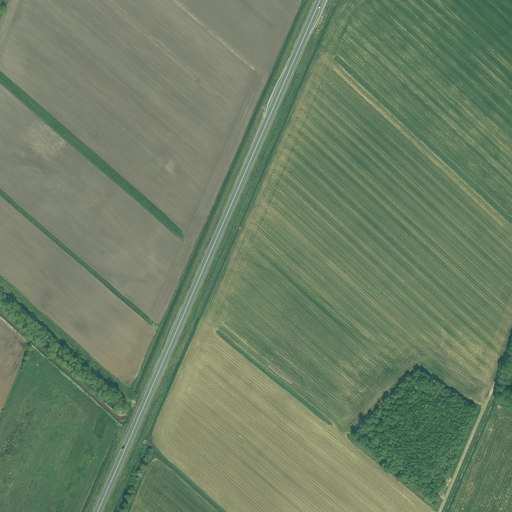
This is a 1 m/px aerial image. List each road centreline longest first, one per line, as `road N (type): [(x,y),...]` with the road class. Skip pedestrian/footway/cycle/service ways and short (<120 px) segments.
road 1 (trunk): [(97,511),(319,0)]
road 2 (track): [(0,284),(135,407)]
road 3 (track): [(440,511),(492,388)]
